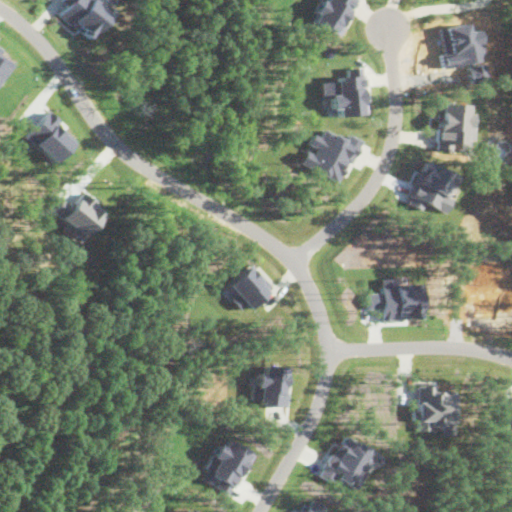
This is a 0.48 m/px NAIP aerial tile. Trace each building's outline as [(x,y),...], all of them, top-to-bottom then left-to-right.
[(109,9),(100,2),(101,0),(67,0),(57,13),(87,36),(109,9)] [(337,32),(351,0),(318,0),(310,21),(337,32)] [(0,77),(10,61),(0,54),(0,77)] [(318,78),(319,95),(328,95),(329,107),(336,106),(336,114),(364,112),(360,65),(343,66),(344,76),(318,78)] [(466,102),(436,101),(434,145),(460,146),(461,123),(465,123),(466,102)] [(22,134),(51,160),(71,139),(53,122),(56,118),(45,108),(22,134)] [(338,181),(358,138),(345,132),(343,137),(321,127),(317,135),(310,132),(304,146),(305,146),(297,162),(338,181)] [(409,198),(444,209),(448,197),(444,196),(452,171),(422,161),(409,198)] [(71,226),(66,232),(77,241),(101,209),(78,191),(68,204),(60,197),(50,210),(71,226)] [(220,288),(241,311),(269,285),(247,262),(220,288)] [(418,315),(416,282),(405,282),(405,275),(378,276),(378,290),(365,291),(365,307),(379,306),(379,317),(418,315)] [(285,365),(262,363),(261,371),(255,371),(254,382),(250,381),(248,400),(281,403),(285,365)] [(450,433),(451,389),(432,389),(432,383),(414,383),(414,429),(428,429),(428,423),(438,423),(438,433),(450,433)] [(511,395),(505,408),(511,410),(501,432),(508,435),(505,442),(511,445),(511,395)] [(379,455),(341,433),(321,466),(354,485),(366,464),(372,467),(379,455)] [(252,452),(225,438),(222,445),(215,441),(201,471),(216,478),(213,486),(227,493),(240,466),(244,468),(252,452)] [(322,505),(308,495),(297,511),(320,511),(319,511),(322,505)]
